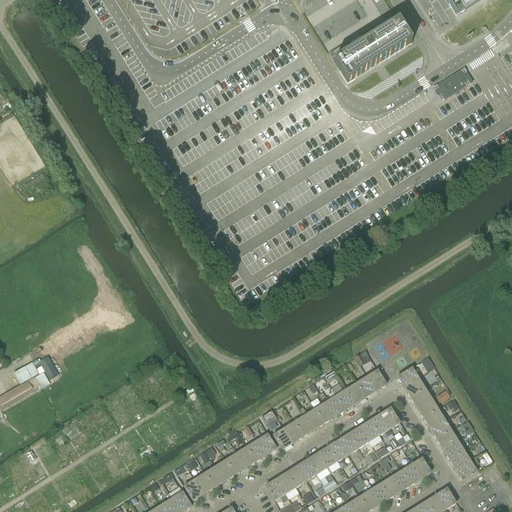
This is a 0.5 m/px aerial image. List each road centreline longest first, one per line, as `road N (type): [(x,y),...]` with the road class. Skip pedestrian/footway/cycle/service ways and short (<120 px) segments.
road 1 (track): [(0,25),(204,347),(225,360),(265,365),(289,356),(511,215)]
road 2 (secondary): [(276,13),(291,18),(342,99),(367,110),(388,107),(447,69)]
road 3 (secondary): [(107,0),(160,74),(276,13)]
road 4 (residential): [(393,397),(210,511)]
road 5 (residential): [(397,511),(442,483),(446,471),(393,397)]
